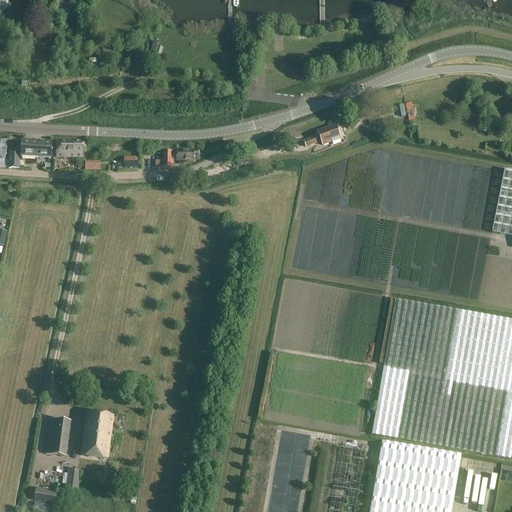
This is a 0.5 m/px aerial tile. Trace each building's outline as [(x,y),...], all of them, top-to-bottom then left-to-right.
[(4,14),(7,19),(12,16),(7,10),(9,9),(1,0),(0,0),(0,13),(2,16),(4,14)] [(333,45),(328,56),(335,59),(340,48),(333,45)] [(138,55),(135,62),(141,65),(144,58),(138,55)] [(316,59),(305,65),(308,71),(319,65),(316,59)] [(230,94),(215,96),(217,104),(231,102),(230,94)] [(340,141),(338,136),(335,126),(327,129),(327,130),(322,132),(322,131),(318,133),(319,136),(321,142),(323,148),(340,141)] [(304,142),(305,145),(306,148),(321,142),(319,136),(304,142)] [(0,167),(0,168),(0,167),(9,168),(9,169),(19,169),(19,153),(9,153),(9,161),(4,160),(7,144),(7,141),(0,139),(0,167)] [(84,157),(84,139),(57,140),(57,157),(84,157)] [(21,158),(36,159),(36,167),(43,167),(43,165),(49,165),(49,160),(51,160),(52,142),(22,140),(21,158)] [(199,150),(171,151),(165,151),(165,163),(156,163),(156,169),(173,169),(173,162),(199,160),(199,150)] [(124,158),(124,168),(138,168),(138,157),(124,158)] [(511,172),(505,171),(492,234),(511,237),(511,172)] [(511,319),(394,299),(370,433),(511,457),(511,319)] [(107,459),(113,417),(87,413),(81,455),(107,459)] [(72,423),(50,420),(45,454),(67,458),(72,423)] [(451,511),(461,456),(382,442),(369,511),(451,511)] [(80,471),(78,471),(69,470),(66,490),(66,491),(78,492),(80,471)] [(467,500),(475,501),(476,473),(469,473),(467,500)] [(35,488),(35,492),(33,501),(55,505),(57,491),(35,488)] [(34,503),(33,511),(38,511),(48,511),(50,505),(34,503)]
